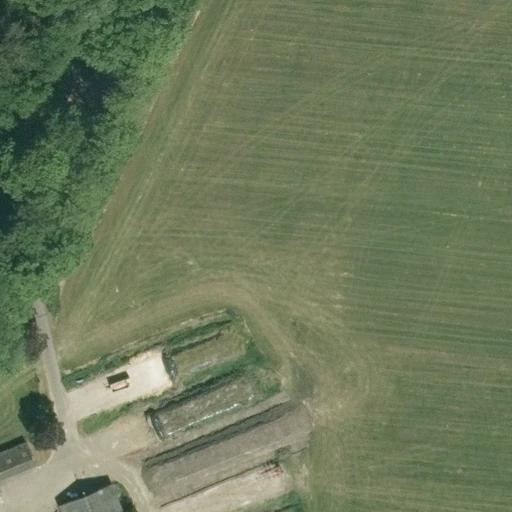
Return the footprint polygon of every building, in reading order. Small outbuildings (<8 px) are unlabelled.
[(221,345),(244,343),(242,331),(219,334),(221,345)] [(147,448),(134,452),(148,495),(294,448),(281,406),(148,449),(147,448)] [(0,453),(0,493),(1,493),(0,490),(0,479),(35,465),(25,442),(0,453)] [(122,511),(111,484),(59,506),(61,511),(122,511)] [(28,511),(24,502),(0,511),(28,511)]
